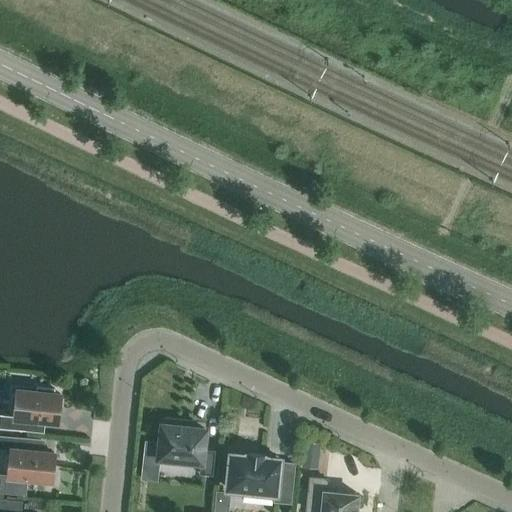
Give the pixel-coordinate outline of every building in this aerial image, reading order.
[(0,427),(26,430),(27,417),(57,421),(60,394),(54,393),(55,388),(36,386),(36,391),(18,389),(17,395),(12,394),(10,410),(15,411),(15,415),(0,413),(0,427)] [(159,457),(200,461),(199,473),(212,474),(215,449),(202,448),(204,428),(162,424),(159,457)] [(9,469),(9,475),(27,477),(26,482),(45,483),(45,479),(51,479),(54,452),(24,449),(25,437),(0,433),(0,448),(11,449),(11,454),(6,453),(4,469),(9,469)] [(263,456),(263,454),(247,453),(247,454),(230,453),(227,488),(275,493),(274,499),(290,501),(294,463),(280,462),(280,458),(263,456)] [(303,455),(302,467),(317,468),(318,456),(303,455)] [(355,511),(358,493),(325,490),(326,478),(310,476),(307,509),(322,510),(321,511),(355,511)]
